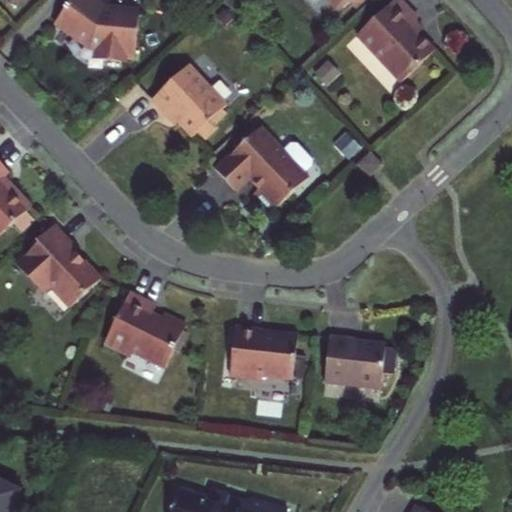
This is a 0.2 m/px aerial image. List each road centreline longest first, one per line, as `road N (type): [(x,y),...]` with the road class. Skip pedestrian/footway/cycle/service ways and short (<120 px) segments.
road 1 (residential): [(0,81),(140,231),(195,261),(291,274),(324,270),(388,222)]
road 2 (residential): [(388,222),(442,281),(447,322),(433,387),(359,511)]
road 3 (residential): [(388,222),(511,104)]
